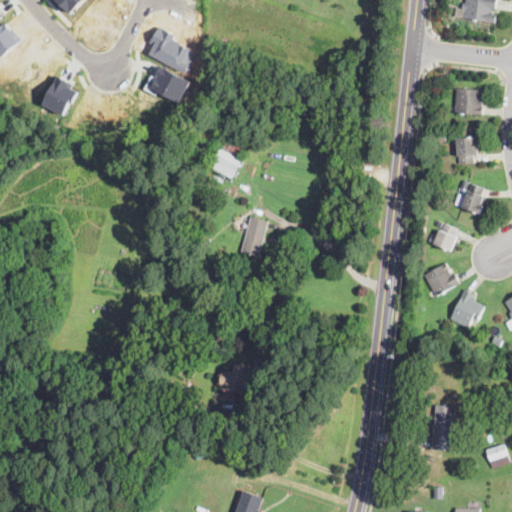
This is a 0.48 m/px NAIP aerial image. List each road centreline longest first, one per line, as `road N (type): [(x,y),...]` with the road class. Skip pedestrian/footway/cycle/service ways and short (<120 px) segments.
road 1 (tertiary): [(355,511),(418,0)]
road 2 (residential): [(144,0),(107,72),(31,0)]
